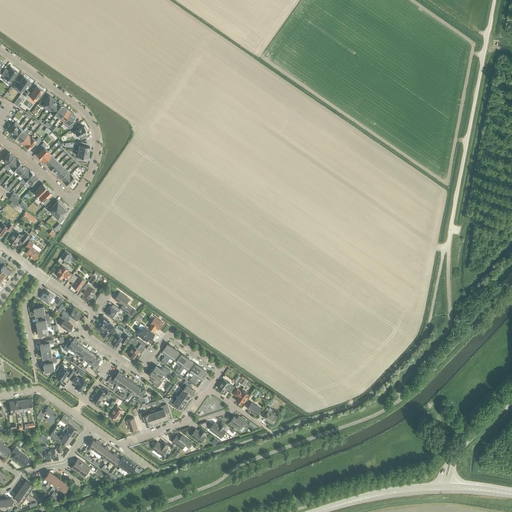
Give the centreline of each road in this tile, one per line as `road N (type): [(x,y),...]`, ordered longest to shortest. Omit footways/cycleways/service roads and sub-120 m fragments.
road 1 (unclassified): [(449,247),(493,0)]
road 2 (residential): [(71,201),(95,160),(93,124),(0,48)]
road 3 (residential): [(208,389),(221,370),(170,333),(142,373),(117,356)]
road 4 (secondary): [(316,511),(438,488)]
